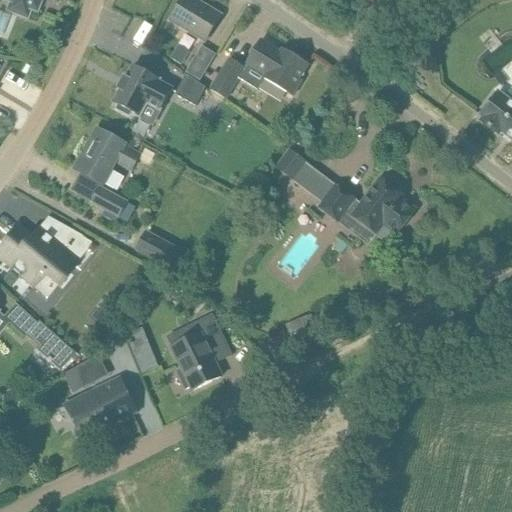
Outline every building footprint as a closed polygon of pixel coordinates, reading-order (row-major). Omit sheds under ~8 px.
[(1,0),(1,3),(7,5),(5,11),(7,12),(26,19),(30,10),(35,12),(39,0),(1,0)] [(183,0),(171,21),(205,42),(220,16),(193,0),(183,0)] [(290,96),(308,66),(291,55),(289,58),(261,41),(246,65),(265,77),(263,80),(290,96)] [(181,66),(190,52),(179,45),(170,59),(181,66)] [(186,73),(200,82),(216,56),(202,47),(186,73)] [(209,88),(223,99),(245,69),(230,59),(209,88)] [(131,113),(139,117),(147,103),(160,111),(171,90),(158,83),(159,81),(134,67),(128,79),(124,77),(117,90),(121,92),(115,104),(119,106),(117,110),(129,116),(131,113)] [(206,89),(186,75),(175,96),(196,107),(206,89)] [(511,104),(498,94),(493,100),(491,98),(483,108),(486,110),(481,116),(484,118),(481,122),(498,135),(501,131),(511,139),(511,104)] [(92,149),(80,173),(97,182),(102,185),(104,183),(116,190),(123,176),(111,169),(116,161),(131,170),(139,157),(123,148),(124,145),(115,140),(97,130),(88,147),(92,149)] [(274,170),(293,184),(307,165),(289,151),(274,170)] [(361,205),(336,186),(319,208),(338,223),(346,213),(378,237),(384,228),(396,237),(415,211),(402,201),(404,198),(380,180),(361,205)] [(91,203),(127,224),(128,224),(136,209),(100,188),(91,203)] [(252,206),(267,217),(277,204),(262,193),(252,206)] [(69,228),(55,244),(37,229),(30,237),(18,227),(11,235),(9,234),(2,242),(4,244),(0,248),(0,256),(35,285),(45,273),(57,283),(69,269),(69,270),(93,241),(69,228)] [(136,252),(167,269),(170,271),(181,251),(146,232),(136,252)] [(35,324),(14,306),(3,318),(24,337),(26,334),(35,324)] [(182,370),(177,373),(186,391),(191,388),(193,392),(222,378),(213,360),(230,351),(213,315),(186,328),(191,339),(172,349),(182,370)] [(310,316),(286,326),(294,344),(317,334),(310,316)] [(35,324),(26,334),(40,346),(36,351),(60,372),(74,356),(37,322),(35,324)] [(141,329),(126,335),(142,373),(157,367),(141,329)] [(83,365),(74,369),(84,389),(93,385),(83,365)] [(82,419),(90,435),(135,414),(119,381),(65,407),(73,423),(82,419)]
